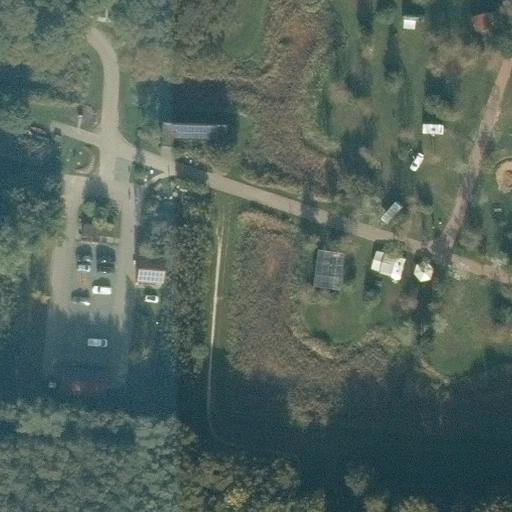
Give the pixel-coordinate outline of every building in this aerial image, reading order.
[(473,30),(496,24),(493,13),(470,19),(473,30)] [(160,125),(159,147),(174,147),(174,139),(212,140),(212,148),(226,148),(226,126),(160,125)] [(176,216),(160,215),(160,224),(175,225),(176,216)] [(81,235),(112,239),(113,228),(82,225),(81,235)] [(325,251),(319,250),(313,289),(339,293),(345,254),(325,251)] [(136,261),(135,282),(161,284),(162,264),(136,261)] [(59,385),(58,394),(102,398),(104,373),(61,369),(60,378),(59,385)]
